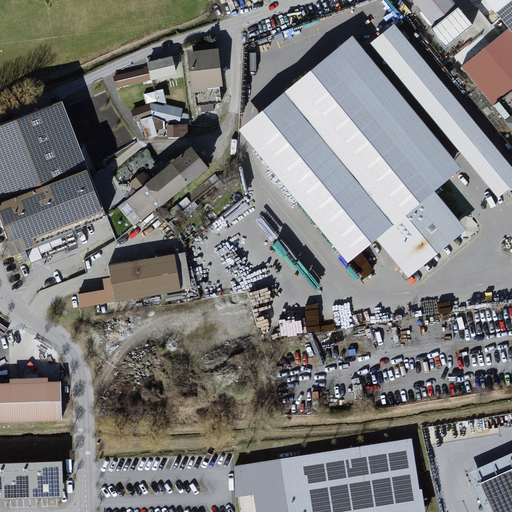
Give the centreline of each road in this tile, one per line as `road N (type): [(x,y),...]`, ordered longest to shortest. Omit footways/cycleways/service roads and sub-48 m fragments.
road 1 (residential): [(306,0),(0,117)]
road 2 (residential): [(0,283),(30,324),(71,348),(85,378),(87,511)]
road 3 (unknown): [(511,275),(330,289)]
road 4 (unknown): [(30,324),(46,304),(96,276),(111,253),(160,242)]
